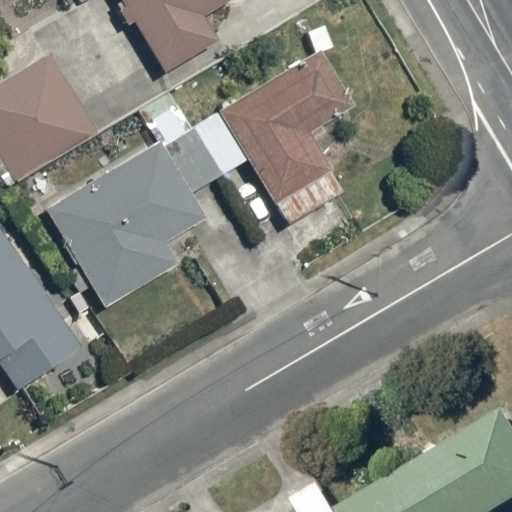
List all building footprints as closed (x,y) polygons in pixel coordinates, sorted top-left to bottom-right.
[(224,0),(112,0),(156,74),(209,44),(194,18),(224,0)] [(232,174),(246,198),(257,191),(279,228),(334,196),(300,136),(346,109),(315,55),(213,113),(186,129),(211,178),(215,184),(232,174)] [(92,135),(47,57),(0,83),(0,182),(3,187),(92,135)] [(211,178),(186,129),(172,104),(142,122),(155,144),(40,210),(97,308),(169,267),(157,245),(198,222),(182,195),(211,178)] [(72,349),(0,238),(0,373),(10,389),(72,349)] [(511,412),(510,408),(334,509),(335,511),(491,511),(511,500),(511,412)] [(335,511),(334,509),(317,481),(307,487),(290,497),(298,511),(335,511)]
